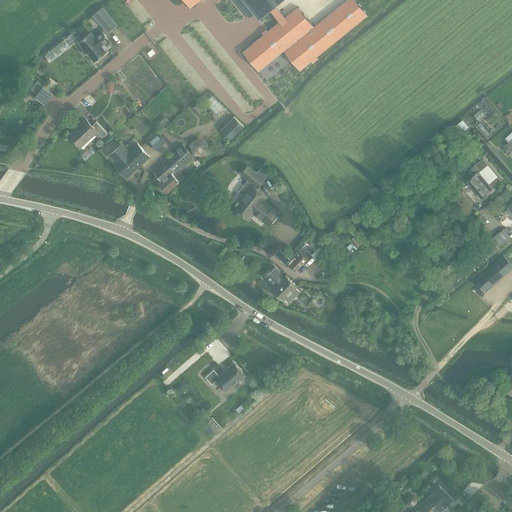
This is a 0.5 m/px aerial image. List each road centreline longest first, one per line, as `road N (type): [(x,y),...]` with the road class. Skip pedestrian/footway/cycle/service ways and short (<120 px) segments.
road 1 (unclassified): [(511,460),(143,242),(86,219),(0,200)]
road 2 (track): [(267,394),(131,511)]
